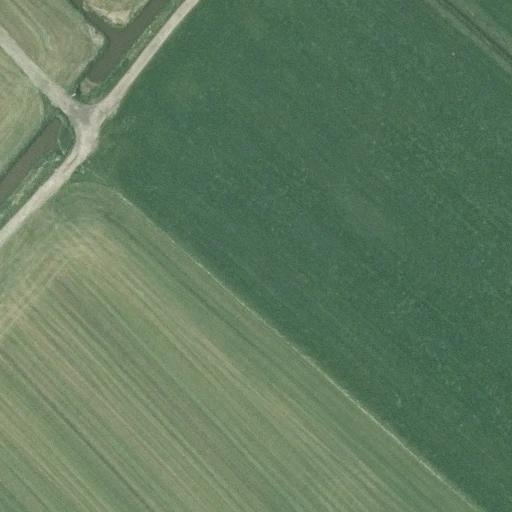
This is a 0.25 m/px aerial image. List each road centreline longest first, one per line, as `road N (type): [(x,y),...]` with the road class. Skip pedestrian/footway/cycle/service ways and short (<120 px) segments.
road 1 (track): [(0,48),(83,135),(199,0)]
road 2 (track): [(83,135),(82,157),(0,247)]
